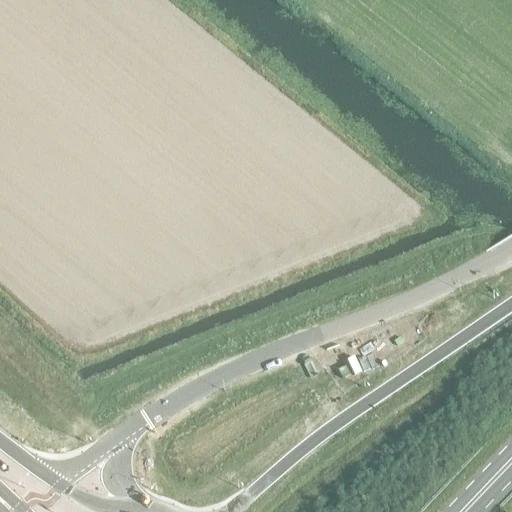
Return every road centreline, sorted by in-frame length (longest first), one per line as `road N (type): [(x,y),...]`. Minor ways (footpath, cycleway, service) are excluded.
road 1 (unclassified): [(144,420),(239,367),(511,251)]
road 2 (primary): [(511,306),(307,445),(226,511)]
